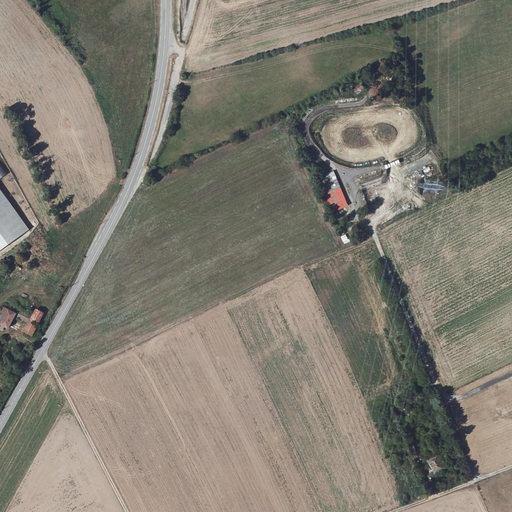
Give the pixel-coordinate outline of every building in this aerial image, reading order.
[(357,95),(364,88),(360,83),(353,91),(357,95)] [(332,213),(347,206),(333,172),(318,178),(332,213)] [(0,249),(28,229),(0,190),(0,249)] [(36,310),(32,317),(29,322),(37,326),(43,314),(36,310)] [(0,325),(0,331),(2,333),(5,329),(7,330),(15,317),(18,319),(20,317),(29,322),(32,317),(17,311),(15,315),(8,311),(3,319),(0,325)] [(29,322),(23,333),(31,337),(37,326),(29,322)] [(438,453),(426,459),(434,475),(446,469),(438,453)]
